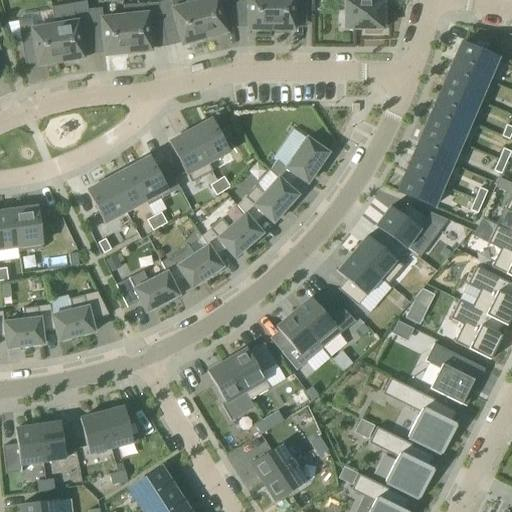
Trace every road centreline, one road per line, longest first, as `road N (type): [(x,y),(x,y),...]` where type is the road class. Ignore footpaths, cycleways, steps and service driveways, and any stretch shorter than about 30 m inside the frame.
road 1 (residential): [(408,73),(246,72),(61,104),(0,128)]
road 2 (residential): [(408,73),(385,134),(340,211),(258,288),(142,355)]
road 3 (residential): [(142,355),(230,511)]
road 4 (residential): [(142,355),(108,371),(0,392)]
